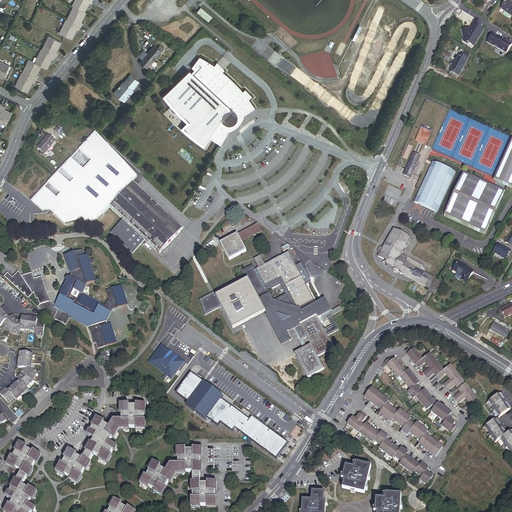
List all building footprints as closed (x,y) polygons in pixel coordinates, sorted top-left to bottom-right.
[(91,4),(92,0),(76,0),(77,0),(74,7),(75,7),(84,12),(86,6),(87,6),(89,3),(91,4)] [(511,4),(507,1),(501,9),(511,16),(511,4)] [(82,18),(85,12),(84,12),(75,7),(72,14),(71,13),(67,20),(80,26),(81,27),(83,23),(81,22),(83,19),(82,18)] [(75,33),(76,29),(78,30),(80,26),(67,20),(66,20),(63,26),(64,27),(61,34),(64,36),(71,39),(74,33),(75,33)] [(470,28),(461,30),(463,41),(467,43),(474,46),(484,30),(481,27),(482,23),(479,21),(476,20),(470,28)] [(507,54),(511,44),(507,41),(506,42),(504,41),(504,40),(499,37),(492,34),(487,43),(493,47),(494,46),(507,54)] [(56,52),(58,48),(57,48),(60,42),(50,37),(46,44),(45,43),(42,50),(56,56),(56,57),(58,53),(56,52)] [(147,68),(161,51),(163,48),(159,44),(157,47),(155,45),(148,54),(143,59),(140,62),(147,68)] [(49,64),(51,59),(54,60),(56,56),(42,50),(42,49),(38,56),(39,56),(36,63),(40,66),(46,68),(48,63),(49,64)] [(143,59),(148,54),(143,50),(138,56),(143,59)] [(444,58),(448,60),(452,52),(449,50),(448,53),(444,51),(442,55),(445,56),(444,58)] [(462,56),(459,55),(450,72),(458,76),(470,55),(464,52),(462,56)] [(248,100),(251,97),(245,91),(242,93),(234,84),(223,74),(221,73),(224,71),(217,64),(213,67),(212,65),(199,58),(193,67),(195,69),(193,74),(190,71),(166,95),(176,107),(188,119),(190,121),(185,128),(189,131),(200,140),(207,143),(211,136),(221,144),(228,133),(235,122),(236,122),(237,121),(238,120),(238,119),(238,118),(245,114),(254,109),(252,106),(248,100)] [(36,75),(38,72),(37,71),(40,66),(36,63),(30,60),(26,67),(25,67),(22,73),(36,80),(38,76),(36,75)] [(0,75),(4,77),(8,68),(1,64),(2,63),(0,61),(0,75)] [(33,84),(36,80),(22,73),(19,79),(20,80),(16,87),(26,92),(29,87),(30,87),(32,83),(33,84)] [(123,82),(114,93),(125,102),(134,91),(133,90),(140,82),(131,74),(124,82),(123,82)] [(185,128),(190,121),(188,119),(176,107),(166,95),(164,97),(174,110),(186,121),(188,123),(183,129),(188,134),(199,142),(205,146),(207,143),(200,140),(189,131),(185,128)] [(78,96),(75,100),(81,105),(85,101),(78,96)] [(7,124),(12,114),(7,111),(6,112),(4,110),(5,107),(2,106),(0,109),(0,122),(2,123),(2,122),(7,124)] [(238,126),(240,124),(242,122),(243,119),(244,117),(245,114),(238,118),(238,119),(238,120),(237,121),(236,122),(235,122),(228,133),(230,132),(232,131),(235,129),(237,128),(238,126)] [(45,154),(55,141),(48,135),(38,148),(45,154)] [(511,139),(494,179),(511,186),(511,139)] [(411,179),(420,158),(413,156),(404,176),(411,179)] [(454,172),(432,162),(414,203),(436,213),(454,172)] [(506,189),(465,171),(444,217),(486,236),(506,189)] [(133,182),(110,206),(160,254),(183,229),(133,182)] [(2,206),(0,208),(0,213),(13,225),(18,220),(2,206)] [(21,219),(15,225),(18,228),(24,222),(21,219)] [(122,220),(110,234),(133,254),(145,240),(122,220)] [(258,224),(237,234),(242,243),(262,232),(258,224)] [(394,229),(393,232),(410,241),(411,238),(394,229)] [(394,270),(429,290),(428,292),(434,295),(441,283),(420,272),(423,267),(402,255),(410,241),(393,232),(383,248),(380,254),(379,256),(387,261),(386,263),(395,268),(394,270)] [(242,243),(237,234),(220,244),(229,260),(246,251),(242,243)] [(281,248),(283,252),(289,249),(292,251),(289,252),(297,268),(303,265),(295,249),(288,244),(281,248)] [(510,251),(499,244),(493,253),(505,260),(510,251)] [(106,321),(112,310),(127,305),(121,286),(106,291),(108,299),(105,306),(82,295),(80,293),(84,286),(86,287),(87,285),(96,282),(97,281),(99,281),(99,280),(100,279),(100,278),(100,277),(100,276),(95,278),(93,273),(95,273),(96,272),(97,271),(97,270),(97,269),(97,268),(92,269),(90,265),(92,264),(93,264),(94,263),(94,262),(94,261),(95,260),(94,259),(89,260),(88,256),(79,259),(78,257),(82,256),(83,255),(84,254),(84,253),(84,252),(83,252),(83,251),(82,251),(81,251),(73,253),(76,262),(68,265),(71,276),(70,278),(69,278),(68,277),(68,278),(67,278),(66,278),(66,279),(66,280),(66,281),(67,282),(74,285),(72,289),(65,286),(55,305),(49,302),(43,283),(44,283),(42,277),(34,279),(32,273),(21,277),(18,272),(12,278),(7,273),(4,277),(28,299),(34,293),(36,299),(38,299),(40,305),(37,308),(53,321),(54,319),(66,326),(70,319),(88,328),(94,344),(96,343),(98,349),(116,343),(110,324),(107,325),(106,321)] [(258,268),(256,270),(262,280),(262,282),(268,292),(282,318),(300,309),(314,301),(297,268),(289,252),(265,265),(258,268)] [(73,253),(65,256),(68,265),(76,262),(73,253)] [(261,256),(254,260),(258,268),(265,265),(261,256)] [(458,262),(453,271),(463,277),(468,281),(474,272),(458,262)] [(256,271),(253,265),(243,271),(247,279),(248,279),(250,278),(254,285),(262,280),(256,270),(256,271)] [(233,328),(265,311),(258,298),(253,287),(248,279),(247,279),(216,296),(222,307),(233,328)] [(262,282),(253,287),(258,298),(268,292),(262,282)] [(301,327),(300,325),(317,316),(328,336),(338,331),(331,317),(345,310),(340,307),(332,311),(330,309),(330,310),(329,308),(328,306),(305,318),(301,311),(300,309),(282,318),(268,292),(258,298),(265,311),(267,315),(265,316),(276,336),(282,347),(292,342),(287,333),(289,332),(289,333),(301,327)] [(214,293),(199,301),(206,315),(222,307),(216,296),(214,293)] [(511,315),(511,304),(500,310),(505,319),(511,315)] [(0,326),(2,324),(9,318),(4,313),(0,315),(0,326)] [(10,331),(15,320),(11,316),(9,318),(2,324),(7,330),(10,331)] [(311,345),(317,358),(334,349),(328,336),(317,316),(300,325),(301,327),(311,345)] [(28,331),(29,318),(22,317),(22,321),(21,330),(28,331)] [(36,323),(37,319),(29,318),(28,331),(35,332),(36,323)] [(21,330),(22,321),(15,320),(10,331),(13,332),(20,333),(21,330)] [(510,332),(494,322),(491,328),(492,329),(491,331),(506,339),(510,332)] [(42,336),(44,324),(36,323),(35,332),(35,335),(42,336)] [(502,343),(494,338),(491,342),(500,347),(502,343)] [(311,345),(295,354),(308,379),(324,370),(317,358),(311,345)] [(423,360),(414,349),(407,354),(416,365),(423,360)] [(31,362),(32,355),(19,354),(19,356),(19,361),(31,362)] [(428,366),(435,360),(430,354),(423,360),(416,365),(419,368),(425,363),(428,366)] [(392,373),(401,365),(395,359),(393,361),(386,366),(392,373)] [(440,365),(435,360),(428,366),(430,368),(423,374),(425,377),(440,365)] [(30,370),(31,362),(19,361),(18,368),(22,369),(30,370)] [(400,377),(406,372),(401,365),(392,373),(397,379),(400,377)] [(444,371),(440,365),(425,377),(428,379),(435,374),(437,377),(444,371)] [(448,377),(455,371),(451,365),(444,371),(437,377),(439,380),(446,374),(448,377)] [(33,376),(34,370),(30,370),(22,369),(21,374),(32,380),(33,376)] [(405,384),(414,377),(409,370),(406,372),(400,377),(405,384)] [(446,388),(460,377),(455,371),(448,377),(450,380),(444,385),(446,388)] [(189,401),(203,381),(191,372),(176,392),(188,401),(189,401)] [(30,383),(32,380),(21,374),(17,378),(19,381),(25,388),(30,383)] [(420,383),(414,377),(405,384),(411,390),(417,385),(420,383)] [(464,383),(460,377),(446,388),(448,391),(455,386),(457,388),(464,383)] [(25,388),(19,381),(14,386),(22,395),(28,390),(25,388)] [(207,417),(220,399),(221,399),(223,396),(214,389),(203,381),(189,401),(188,401),(186,404),(206,419),(207,418),(207,417)] [(456,401),(470,390),(466,384),(458,390),(461,393),(454,398),(456,401)] [(422,392),(417,385),(411,390),(408,393),(413,399),(416,397),(422,392)] [(22,395),(14,386),(8,391),(14,398),(17,400),(22,395)] [(370,402),(378,393),(372,388),(365,398),(370,402)] [(14,398),(8,391),(6,389),(1,394),(9,403),(14,398)] [(421,404),(430,396),(425,390),(422,392),(416,397),(421,404)] [(467,401),(475,395),(470,390),(456,401),(459,404),(465,399),(467,401)] [(376,407),(384,397),(378,393),(370,402),(376,407)] [(511,408),(502,393),(490,402),(494,408),(492,409),(494,412),(496,411),(500,417),(511,408)] [(479,401),(475,395),(467,401),(470,404),(463,410),(465,412),(479,401)] [(436,403),(430,396),(421,404),(427,410),(436,403)] [(387,404),(389,401),(384,397),(376,407),(382,411),(387,404)] [(220,422),(232,407),(221,399),(220,399),(207,417),(207,418),(218,426),(220,422)] [(438,417),(445,408),(438,403),(431,412),(438,417)] [(60,464),(56,470),(79,483),(82,477),(81,476),(94,454),(108,463),(112,456),(111,455),(116,446),(109,442),(118,428),(145,428),(145,421),(144,421),(143,404),(136,404),(136,406),(129,406),(129,404),(122,404),(122,420),(114,420),(110,427),(103,424),(104,422),(98,418),(88,436),(94,439),(82,459),(76,456),(77,455),(70,451),(62,464),(60,464)] [(385,418),(393,408),(387,404),(382,411),(380,414),(385,418)] [(226,426),(238,411),(232,407),(220,422),(226,426)] [(393,420),(399,413),(393,408),(385,418),(391,423),(393,420)] [(449,417),(452,413),(445,408),(438,417),(445,422),(449,417)] [(398,424),(406,414),(401,410),(399,413),(393,420),(398,424)] [(235,427),(244,416),(238,411),(226,426),(232,431),(235,428),(235,427)] [(353,429),(364,415),(361,412),(356,419),(353,417),(348,424),(353,429)] [(410,421),(412,419),(406,414),(398,424),(404,429),(410,421)] [(359,433),(364,426),(362,424),(367,417),(364,415),(353,429),(359,433)] [(241,432),(250,420),(249,420),(244,416),(235,427),(235,428),(241,432)] [(257,435),(252,431),(259,422),(252,417),(249,420),(250,420),(241,432),(253,441),(257,435)] [(456,427),(454,425),(456,422),(449,417),(445,422),(442,426),(451,433),(456,427)] [(508,434),(498,419),(486,427),(490,433),(488,435),(490,438),(492,437),(496,443),(502,439),(508,434)] [(410,432),(416,425),(410,421),(404,429),(402,431),(407,436),(410,432)] [(257,435),(264,426),(259,422),(252,431),(257,435)] [(416,436),(423,427),(417,423),(416,425),(410,432),(416,436)] [(366,438),(372,430),(365,425),(364,426),(359,433),(366,438)] [(259,445),(270,430),(264,426),(257,435),(253,441),(259,445)] [(427,435),(429,432),(423,427),(416,436),(422,441),(427,435)] [(265,450),(277,435),(270,430),(259,445),(265,450)] [(375,441),(379,435),(372,430),(366,438),(373,443),(375,441)] [(511,431),(508,434),(502,439),(506,445),(504,446),(507,449),(508,448),(511,453),(511,431)] [(387,439),(388,437),(382,432),(379,435),(375,441),(381,446),(387,439)] [(277,459),(288,444),(277,435),(265,450),(277,459)] [(424,449),(432,439),(427,435),(422,441),(419,445),(424,449)] [(386,454),(393,444),(387,439),(381,446),(380,448),(386,454)] [(430,453),(438,443),(432,439),(424,449),(430,453)] [(435,458),(443,447),(438,443),(430,453),(435,458)] [(28,489),(22,485),(40,455),(33,451),(32,453),(26,449),(27,448),(21,444),(12,458),(11,457),(7,463),(21,472),(6,497),(13,501),(10,506),(8,505),(5,511),(31,511),(34,508),(28,504),(35,491),(29,488),(28,489)] [(395,456),(400,450),(393,444),(386,454),(393,459),(395,456)] [(407,455),(409,453),(402,447),(400,450),(395,456),(402,462),(407,455)] [(186,449),(178,448),(178,465),(170,465),(166,471),(160,468),(161,466),(154,463),(146,477),(144,476),(140,483),(163,496),(166,489),(165,488),(174,473),(193,473),(192,499),(191,499),(191,506),(217,506),(217,499),(215,499),(215,482),(208,482),(208,484),(200,484),(200,449),(193,449),(193,450),(186,450),(186,449)] [(406,469),(413,460),(407,455),(402,462),(400,464),(406,469)] [(415,472),(420,465),(413,460),(406,469),(413,475),(415,472)] [(427,471),(429,468),(422,463),(420,465),(415,472),(422,477),(427,471)] [(345,480),(343,489),(364,494),(371,468),(356,464),(355,469),(346,467),(343,480),(345,480)] [(427,485),(434,476),(427,471),(422,477),(420,480),(427,485)] [(325,511),(326,502),(324,502),(325,493),(312,492),(312,501),(303,500),(301,511),(325,511)] [(400,511),(401,496),(386,495),(385,501),(376,500),(375,511),(400,511)] [(134,511),(135,511),(128,508),(127,509),(121,506),(122,504),(115,500),(108,511),(134,511)]
